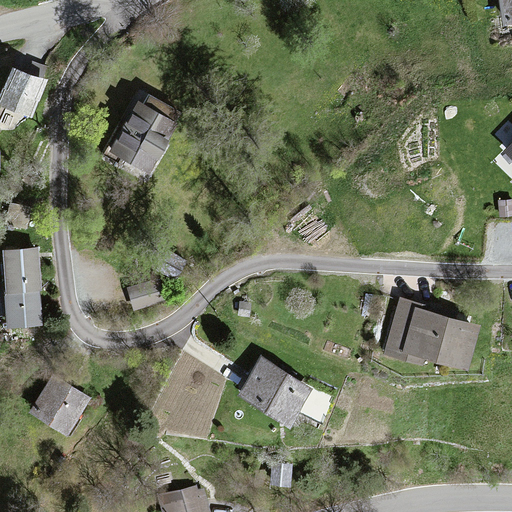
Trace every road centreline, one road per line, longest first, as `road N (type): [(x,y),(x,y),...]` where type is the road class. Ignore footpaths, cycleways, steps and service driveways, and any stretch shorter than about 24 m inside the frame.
road 1 (residential): [(121,0),(115,23),(74,72),(62,106),(61,244),(68,298),(87,331),(122,340),(159,331),(225,277),(254,264),(511,270)]
road 2 (tertiary): [(368,511),(445,497),(511,496)]
